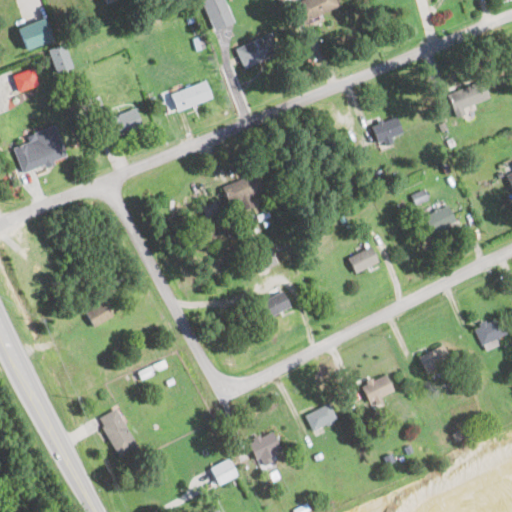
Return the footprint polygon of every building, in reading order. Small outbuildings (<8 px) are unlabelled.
[(232,21),(222,0),(201,0),(214,29),(232,21)] [(304,23),(339,8),(335,0),(299,0),(295,2),(304,23)] [(50,41),(44,19),(17,27),(24,49),(50,41)] [(234,49),(244,68),(278,50),(269,31),(234,49)] [(71,68),(65,45),(47,49),(53,73),(71,68)] [(17,91),(37,85),(32,68),(12,73),(17,91)] [(211,96),(204,80),(169,94),(176,110),(211,96)] [(483,81),(447,92),(453,110),(488,98),(483,81)] [(142,126),(135,107),(110,116),(105,106),(93,110),(105,138),(142,126)] [(402,135),(395,116),(371,126),(379,144),(402,135)] [(21,171),(66,157),(55,123),(32,131),(35,139),(13,146),(21,171)] [(511,193),(511,192),(511,163),(501,167),(511,193)] [(228,205),(264,191),(256,172),(220,186),(228,205)] [(218,212),(215,201),(201,204),(204,216),(218,212)] [(454,224),(448,205),(420,215),(427,233),(454,224)] [(377,260),(368,245),(345,258),(354,273),(377,260)] [(254,257),(258,269),(276,263),(271,250),(254,257)] [(282,290),(255,303),(263,319),(290,306),(282,290)] [(111,315),(103,301),(84,311),(92,326),(111,315)] [(507,337),(498,315),(472,327),(482,348),(507,337)] [(417,355),(426,374),(451,362),(442,343),(417,355)] [(393,393),(385,374),(357,386),(366,405),(393,393)] [(311,431),(335,418),(326,402),(302,415),(311,431)] [(134,447),(117,407),(98,415),(115,455),(134,447)] [(246,444),(260,465),(282,450),(269,430),(246,444)] [(218,483),(236,474),(228,458),(210,467),(218,483)]
